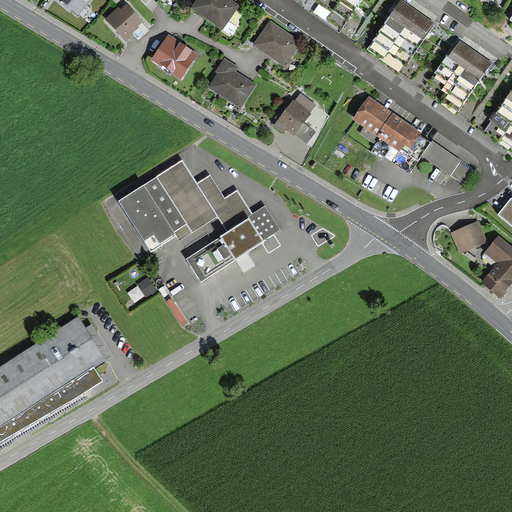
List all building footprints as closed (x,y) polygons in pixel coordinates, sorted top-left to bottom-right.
[(55,0),(75,17),(89,0),(55,0)] [(199,17),(228,38),(236,27),(227,21),(236,8),(225,0),(195,0),(189,9),(199,17)] [(359,2),(355,0),(309,0),(307,3),(350,35),(360,22),(350,14),(359,2)] [(437,15),(416,0),(398,0),(376,33),(408,57),(437,15)] [(132,34),(135,38),(147,29),(127,5),(114,15),(112,13),(104,19),(109,25),(111,23),(124,40),(132,34)] [(253,46),(284,67),(298,45),(268,24),(253,46)] [(376,33),(363,25),(354,39),(511,147),(511,127),(494,115),(467,97),(435,75),(408,57),(376,33)] [(179,76),(195,53),(169,34),(152,57),(179,76)] [(463,34),(435,75),(467,97),(492,61),(496,64),(499,58),(463,34)] [(210,88),(240,110),(254,91),(229,73),(232,69),(223,63),(215,74),(219,77),(210,88)] [(511,88),(494,115),(511,127),(511,88)] [(420,156),(461,184),(471,169),(367,99),(355,118),(380,135),(370,149),(408,174),(420,156)] [(270,122),(288,138),(296,128),(297,129),(306,119),(289,105),(280,116),(277,113),(270,122)] [(309,145),(319,132),(306,122),(296,136),(309,145)] [(224,233),(251,215),(235,192),(223,200),(208,178),(196,186),(180,163),(114,207),(147,257),(173,240),(176,244),(214,219),(224,233)] [(511,199),(497,217),(511,228),(511,199)] [(200,281),(278,229),(263,206),(185,259),(200,281)] [(459,256),(484,246),(476,224),(451,234),(459,256)] [(270,252),(281,245),(274,236),(263,243),(270,252)] [(500,299),(511,283),(511,254),(496,242),(487,254),(500,264),(483,286),(500,299)] [(147,297),(158,290),(150,277),(139,284),(147,297)] [(174,298),(168,301),(182,326),(188,323),(174,298)] [(77,316),(0,364),(0,443),(102,379),(95,368),(106,361),(77,316)]
